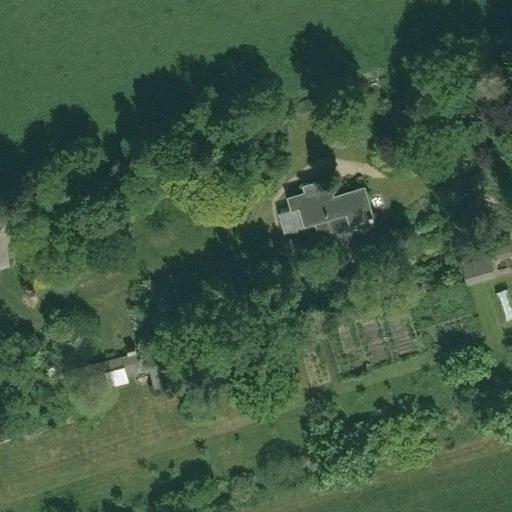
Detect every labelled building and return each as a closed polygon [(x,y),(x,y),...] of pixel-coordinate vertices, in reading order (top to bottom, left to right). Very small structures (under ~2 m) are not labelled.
[(289,196),(292,208),(279,213),(285,232),(305,227),(304,225),(319,222),(322,233),(359,224),(360,229),(375,226),(365,187),(334,194),(330,178),(304,185),(305,192),(289,196)] [(0,268),(10,268),(5,216),(0,215),(0,268)] [(468,284),(485,279),(479,260),(463,265),(468,284)] [(90,365),(92,387),(111,381),(112,386),(128,383),(126,377),(149,371),(155,388),(169,384),(162,357),(147,359),(145,350),(90,365)] [(0,423),(0,443),(13,441),(7,422),(0,423)]
